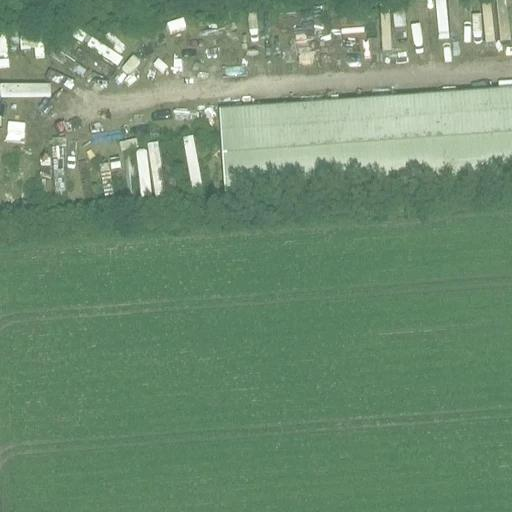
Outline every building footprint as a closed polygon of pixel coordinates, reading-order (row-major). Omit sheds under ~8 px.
[(425,33),(436,33),(436,2),(425,2),(425,33)] [(492,6),(493,25),(506,24),(505,5),(492,6)] [(37,68),(44,59),(0,29),(0,59),(22,74),(29,63),(37,68)] [(511,37),(494,41),(496,51),(511,47),(511,37)] [(511,93),(219,114),(220,127),(226,210),(511,188),(511,93)] [(37,144),(0,149),(0,161),(39,155),(37,144)] [(141,155),(144,204),(156,203),(152,154),(141,155)]
